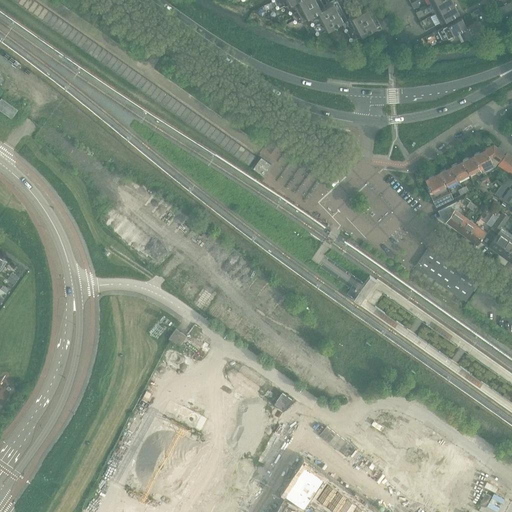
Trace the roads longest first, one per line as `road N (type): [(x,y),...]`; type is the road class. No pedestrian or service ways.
road 1 (residential): [(364,170),(109,0)]
road 2 (secondary): [(0,499),(70,380),(79,330),(72,286)]
road 3 (residential): [(309,415),(388,401),(410,406),(511,474)]
road 4 (residential): [(112,511),(185,361),(211,331)]
road 5 (secondary): [(72,286),(53,379),(0,468)]
road 6 (residential): [(511,294),(437,244),(364,170)]
road 7 (residential): [(211,331),(139,289),(72,286)]
road 8 (secondary): [(0,160),(46,211),(72,286)]
road 9 (secondary): [(369,120),(457,107),(506,74)]
road 10 (residential): [(416,511),(323,444),(309,415)]
road 11 (secondary): [(237,62),(299,104),(369,120)]
road 12 (secondary): [(506,74),(416,94),(370,95)]
road 13 (secondary): [(370,95),(237,62)]
road 14 (residential): [(309,415),(295,391),(211,331)]
